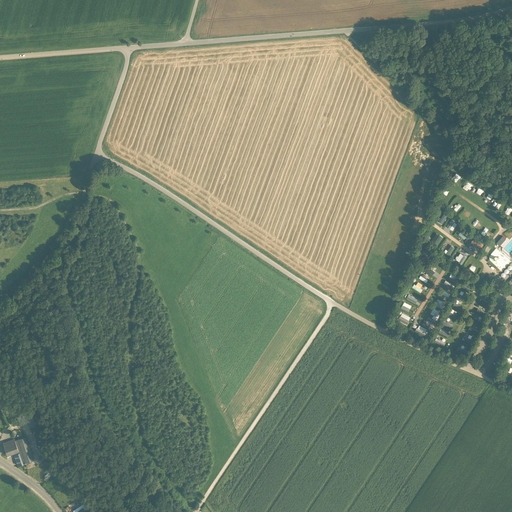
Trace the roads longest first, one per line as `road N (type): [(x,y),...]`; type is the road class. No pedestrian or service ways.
road 1 (unclassified): [(0,58),(343,30)]
road 2 (track): [(331,302),(95,154)]
road 3 (track): [(331,302),(194,511)]
road 4 (track): [(511,392),(331,302)]
road 5 (track): [(373,61),(511,197)]
road 6 (track): [(343,30),(511,7)]
road 7 (track): [(0,325),(65,249),(84,193)]
